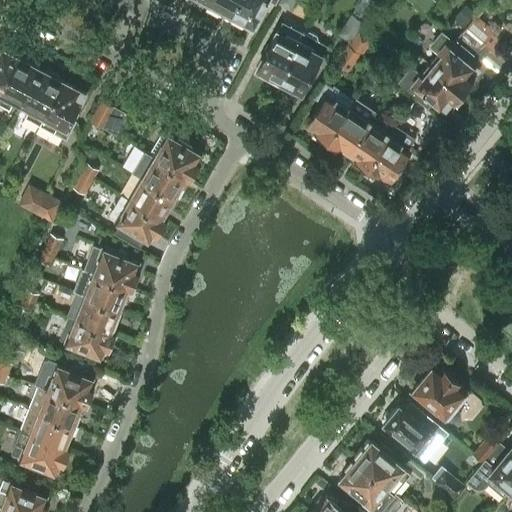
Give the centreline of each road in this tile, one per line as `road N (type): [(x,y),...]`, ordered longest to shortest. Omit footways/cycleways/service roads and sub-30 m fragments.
road 1 (residential): [(240,136),(173,254),(136,387),(85,511)]
road 2 (residential): [(201,511),(224,463),(295,359),(372,262)]
road 3 (residential): [(256,511),(427,306)]
road 4 (residential): [(203,106),(0,0)]
road 5 (residential): [(392,236),(240,136)]
road 6 (residential): [(119,0),(223,56),(203,106)]
road 7 (residential): [(432,191),(511,94)]
